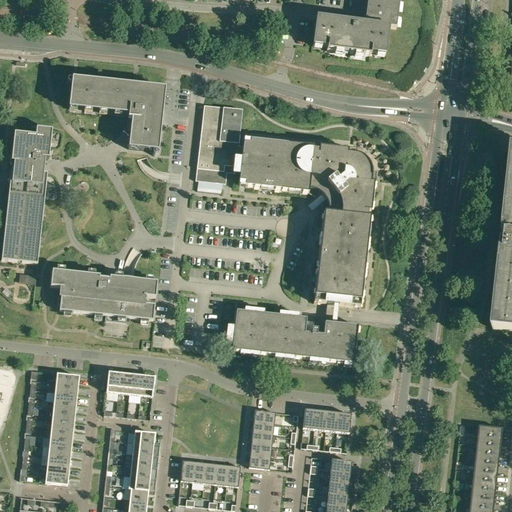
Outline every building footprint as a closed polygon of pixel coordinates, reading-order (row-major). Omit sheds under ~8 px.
[(362,54),(362,56),(370,57),(371,53),(384,53),(384,56),(385,57),(388,29),(396,30),(396,29),(392,29),(397,15),(398,14),(394,13),(398,0),(367,0),(364,22),(347,20),(346,23),(316,19),(312,47),(313,47),(314,44),(327,48),(326,52),(334,53),(335,50),(348,54),(362,54)] [(71,80),(71,88),(68,110),(69,110),(70,106),(83,107),(83,112),(84,112),(85,107),(98,109),(98,113),(99,113),(100,109),(113,110),(113,115),(114,115),(115,111),(128,112),(127,127),(123,132),(124,133),(126,130),(128,131),(129,132),(127,135),(128,136),(129,135),(128,150),(137,151),(158,153),(161,124),(162,117),(161,117),(162,111),(163,111),(163,109),(165,90),(136,87),(71,80)] [(308,195),(309,194),(308,194),(309,190),(312,191),(315,192),(319,194),(321,196),(313,202),(316,205),(317,207),(325,201),(327,204),(328,207),(328,211),(328,214),(324,214),(324,213),(323,213),(323,214),(313,304),(314,304),(333,306),(338,306),(359,309),(360,309),(370,218),(369,218),(369,219),(365,218),(366,213),(369,213),(369,214),(370,214),(371,206),(371,205),(373,185),(369,184),(370,179),(369,173),(368,170),(367,167),(365,164),(363,162),(361,160),(358,159),(355,158),(352,157),(347,157),(347,152),(327,150),(326,149),(326,150),(318,149),(318,150),(318,153),(313,153),(313,149),(314,148),(250,141),(250,145),(243,144),(242,149),(238,149),(239,137),(242,111),(204,107),(202,125),(209,125),(208,129),(201,129),(200,143),(197,142),(197,143),(200,143),(198,157),(199,158),(199,162),(197,161),(195,182),(225,186),(227,167),(234,168),(233,176),(234,176),(234,175),(239,176),(239,183),(245,184),(245,188),(308,195)] [(17,263),(17,258),(22,259),(21,264),(37,266),(46,187),(41,186),(43,174),(43,173),(44,161),(45,161),(45,160),(48,160),(52,131),(36,130),(35,137),(14,134),(11,163),(13,163),(13,171),(11,171),(1,262),(17,263)] [(504,243),(499,283),(494,330),(511,332),(511,169),(505,227),(504,236),(504,243)] [(157,284),(121,280),(109,278),(109,281),(99,280),(99,277),(52,272),(50,288),(61,289),(59,312),(105,317),(104,322),(106,322),(106,320),(128,323),(128,325),(129,325),(129,320),(152,322),(154,307),(142,305),(143,298),(155,300),(157,284)] [(23,285),(34,286),(35,277),(24,276),(23,285)] [(333,306),(333,309),(331,324),(324,324),(323,336),(316,336),(317,330),(305,329),(306,320),(236,312),(234,329),(229,329),(229,328),(228,328),(226,344),(227,344),(227,343),(232,344),(231,352),(353,365),(352,369),(353,369),(358,327),(357,327),(335,325),(338,306),(333,306)] [(108,374),(108,375),(106,394),(118,395),(120,376),(120,375),(108,374)] [(120,376),(118,395),(129,397),(131,377),(131,376),(120,375),(120,376)] [(79,378),(57,376),(56,376),(55,385),(56,385),(78,388),(79,378)] [(131,377),(129,397),(140,398),(142,378),(131,376),(131,377)] [(142,378),(140,398),(152,399),(154,380),(154,379),(142,378)] [(77,397),(78,388),(56,385),(55,385),(54,394),(55,394),(77,397)] [(53,403),(54,403),(76,406),(77,397),(55,394),(54,394),(53,403)] [(75,415),(76,406),(54,403),(53,403),(52,412),(53,413),(75,415)] [(304,412),(302,431),(314,432),(316,413),(316,412),(304,411),(304,412)] [(51,422),(52,422),(74,424),(75,415),(53,413),(52,412),(51,422)] [(274,426),(275,414),(255,412),(253,424),(254,424),(274,426)] [(314,432),(325,433),(327,414),(316,412),(316,413),(314,432)] [(327,414),(325,433),(337,434),(339,415),(327,414)] [(337,434),(348,436),(350,417),(350,416),(339,415),(337,434)] [(73,433),(74,424),(52,422),(51,422),(50,431),(51,431),(73,433)] [(253,435),(273,438),(274,426),(254,424),(253,424),(252,435),(253,435)] [(477,438),(478,438),(500,441),(501,430),(478,428),(477,438)] [(51,431),(50,431),(49,440),(50,440),(72,442),(73,433),(51,431)] [(133,445),(152,447),(153,447),(154,436),(154,435),(134,433),(133,445)] [(271,449),(273,438),(253,435),(252,435),(251,447),(271,449)] [(500,441),(478,438),(477,438),(476,447),(498,449),(499,450),(500,441)] [(50,440),(49,440),(48,449),(49,449),(71,451),(72,442),(50,440)] [(152,459),(153,447),(152,447),(133,445),(132,457),(151,459),(152,459)] [(249,458),(250,458),(270,460),(271,449),(251,447),(249,458)] [(499,450),(498,449),(476,447),(475,456),(476,456),(498,459),(499,450)] [(48,449),(48,458),(70,460),(71,451),(49,449),(48,449)] [(498,459),(476,456),(475,456),(474,465),(497,468),(498,459)] [(150,470),(151,470),(152,459),(151,459),(132,457),(130,468),(150,470)] [(70,460),(48,458),(47,467),(69,469),(70,460)] [(249,458),(248,470),(249,470),(269,472),(270,460),(250,458),(249,458)] [(330,473),(349,475),(351,463),(350,463),(331,461),(330,473)] [(180,483),(192,484),(194,464),(182,463),(180,483)] [(194,464),(192,484),(203,486),(205,466),(205,465),(194,464)] [(205,466),(203,486),(215,487),(217,467),(217,466),(205,465),(205,466)] [(474,474),(495,477),(496,477),(497,468),(474,465),(473,474),(474,474)] [(215,487),(226,488),(228,468),(217,466),(217,467),(215,487)] [(68,478),(69,469),(47,467),(46,476),(68,478)] [(129,479),(149,481),(151,470),(150,470),(130,468),(129,479)] [(240,469),(228,468),(226,488),(238,489),(240,469)] [(348,487),(349,475),(330,473),(329,484),(348,487)] [(496,477),(495,477),(474,474),(473,474),(472,483),(495,486),(496,477)] [(46,476),(45,485),(67,488),(68,478),(46,476)] [(148,493),(149,481),(129,479),(128,491),(130,491),(148,493)] [(471,492),(472,492),(494,495),(495,486),(472,483),(471,492)] [(348,487),(329,484),(327,496),(346,498),(347,498),(348,487)] [(130,491),(129,501),(146,503),(147,503),(148,493),(130,491)] [(494,495),(472,492),(471,492),(470,501),(493,504),(494,495)] [(346,498),(327,496),(326,507),(345,509),(346,509),(347,498),(346,498)] [(146,503),(129,501),(128,511),(145,511),(147,503),(146,503)] [(492,511),(493,504),(470,501),(469,510),(484,511),(492,511)]
